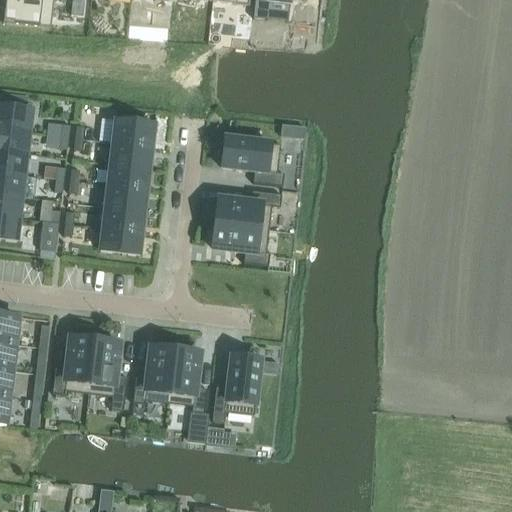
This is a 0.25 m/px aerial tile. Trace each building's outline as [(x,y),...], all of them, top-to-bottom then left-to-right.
[(255,0),(253,21),(255,21),(256,15),(269,17),(270,4),(290,7),(290,1),(306,3),(306,0),(255,0)] [(6,2),(3,24),(51,30),(54,8),(6,2)] [(73,2),(72,10),(84,11),(85,3),(73,2)] [(72,10),(71,18),(83,19),(84,11),(72,10)] [(0,131),(30,135),(32,113),(26,112),(27,100),(1,97),(0,108),(0,131)] [(116,123),(113,145),(152,150),(155,127),(116,123)] [(69,140),(71,128),(62,127),(61,139),(69,140)] [(76,129),(75,141),(84,142),(85,130),(76,129)] [(298,129),(297,141),(305,142),(306,130),(298,129)] [(0,153),(27,157),(30,135),(0,131),(0,153)] [(68,152),(69,140),(61,139),(59,151),(68,152)] [(75,141),(74,153),(82,154),(84,142),(75,141)] [(253,186),(283,189),(284,176),(278,176),(281,147),(225,141),(222,170),(255,174),(253,186)] [(113,145),(111,167),(150,171),(152,150),(113,145)] [(0,175),(25,178),(27,157),(0,153),(0,175)] [(111,167),(108,188),(147,193),(150,171),(111,167)] [(56,182),(64,183),(66,171),(57,170),(56,182)] [(71,172),(70,184),(78,185),(80,173),(71,172)] [(25,178),(0,175),(0,197),(22,200),(25,178)] [(64,183),(56,182),(54,194),(63,195),(64,183)] [(70,184),(69,196),(77,197),(78,185),(70,184)] [(106,209),(145,214),(147,193),(108,188),(106,209)] [(215,226),(269,232),(272,209),(281,210),(282,197),(252,194),(251,206),(218,202),(215,226)] [(0,218),(20,221),(22,200),(0,197),(0,218)] [(106,209),(103,231),(142,235),(145,214),(106,209)] [(51,225),(59,226),(61,214),(52,213),(51,225)] [(66,214),(65,226),(73,227),(75,215),(66,214)] [(20,221),(0,218),(0,241),(17,244),(20,221)] [(43,224),(40,252),(56,254),(58,238),(59,226),(51,225),(43,224)] [(65,226),(64,238),(72,239),(73,227),(65,226)] [(215,226),(212,250),(245,254),(244,266),(243,270),(268,273),(272,273),(274,257),(270,256),(267,256),(269,232),(215,226)] [(103,231),(100,253),(140,258),(142,235),(103,231)] [(19,320),(0,317),(0,345),(16,347),(19,320)] [(48,340),(50,329),(41,328),(40,339),(48,340)] [(47,351),(48,340),(40,339),(39,350),(47,351)] [(52,396),(65,398),(65,394),(89,397),(95,342),(71,340),(67,373),(56,371),(52,396)] [(111,413),(123,414),(128,380),(116,378),(119,345),(95,342),(89,397),(112,400),(111,413)] [(0,345),(0,371),(13,373),(16,347),(0,345)] [(169,406),(176,352),(152,349),(148,382),(136,381),(133,406),(146,407),(146,404),(169,406)] [(169,406),(193,409),(192,415),(204,416),(208,391),(196,390),(200,355),(176,352),(169,406)] [(38,354),(37,365),(45,366),(47,355),(38,354)] [(212,425),(225,426),(226,415),(254,418),(261,362),(232,359),(228,392),(216,390),(212,425)] [(44,377),(45,366),(37,365),(36,376),(44,377)] [(0,371),(0,398),(10,400),(13,373),(0,371)] [(43,388),(44,377),(36,376),(34,387),(43,388)] [(34,387),(33,399),(41,399),(43,388),(34,387)] [(0,398),(0,426),(7,427),(10,400),(0,398)] [(33,402),(26,402),(25,410),(32,411),(33,402)] [(31,414),(40,415),(41,403),(33,402),(31,414)] [(31,414),(30,425),(38,426),(40,415),(31,414)] [(208,430),(206,446),(222,447),(224,435),(224,432),(208,430)]
